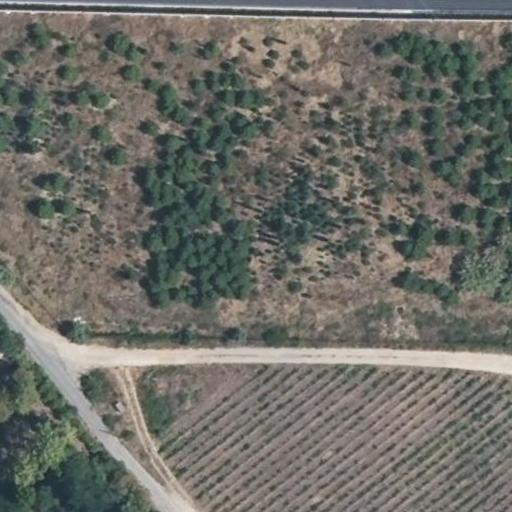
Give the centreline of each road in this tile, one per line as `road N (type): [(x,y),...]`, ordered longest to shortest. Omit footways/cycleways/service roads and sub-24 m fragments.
road 1 (track): [(35,354),(511,361)]
road 2 (unclassified): [(0,313),(173,511)]
road 3 (track): [(121,355),(156,461),(194,511)]
